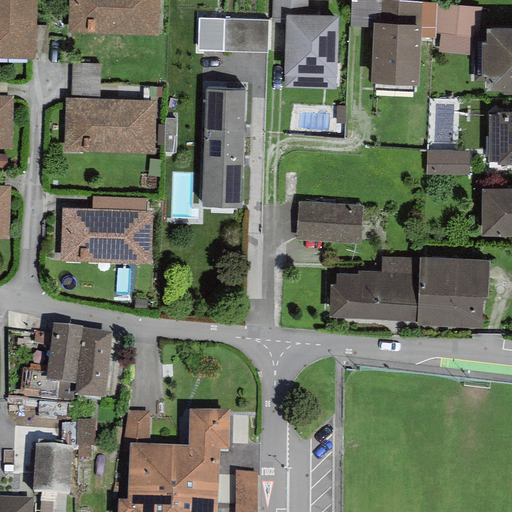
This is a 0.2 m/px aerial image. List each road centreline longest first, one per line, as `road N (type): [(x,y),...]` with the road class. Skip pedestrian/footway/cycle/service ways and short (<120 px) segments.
road 1 (residential): [(276,343),(0,299)]
road 2 (residential): [(511,370),(276,343)]
road 3 (residential): [(276,343),(272,511)]
